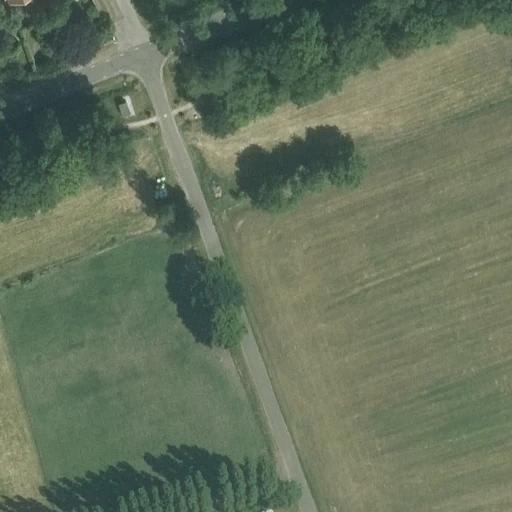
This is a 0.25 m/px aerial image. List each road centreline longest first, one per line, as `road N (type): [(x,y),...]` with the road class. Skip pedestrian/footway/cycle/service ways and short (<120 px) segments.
road 1 (unclassified): [(308,511),(140,54)]
road 2 (tertiary): [(0,110),(140,54)]
road 3 (tertiary): [(140,54),(279,0)]
